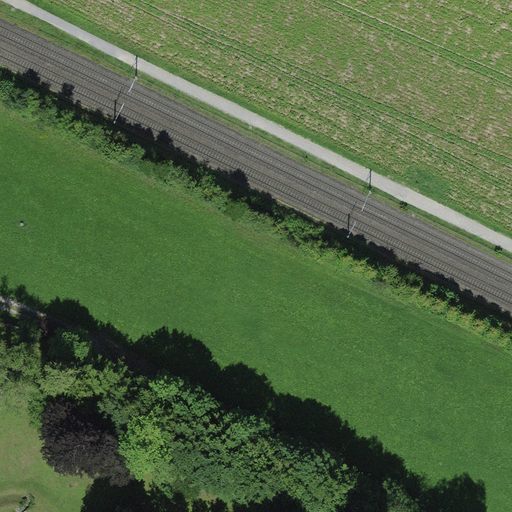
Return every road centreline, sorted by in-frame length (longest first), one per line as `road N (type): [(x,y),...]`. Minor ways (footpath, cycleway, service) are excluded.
road 1 (track): [(511,244),(23,0)]
road 2 (track): [(0,307),(471,511)]
